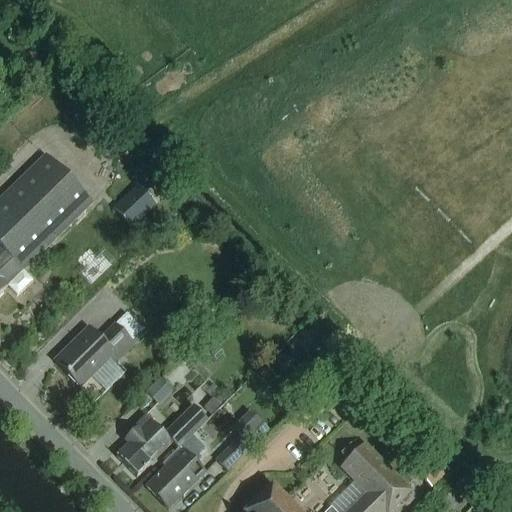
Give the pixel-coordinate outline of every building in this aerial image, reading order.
[(92,206),(45,158),(0,201),(0,296),(7,289),(17,299),(32,284),(22,274),(92,206)] [(136,190),(114,210),(132,229),(154,209),(136,190)] [(174,320),(194,341),(212,324),(192,303),(174,320)] [(113,366),(133,347),(145,335),(126,316),(99,343),(88,331),(76,343),(77,344),(55,367),(79,391),(109,362),(113,366)] [(184,354),(173,343),(163,353),(170,361),(174,364),(184,354)] [(159,409),(173,394),(159,381),(145,394),(159,409)] [(211,402),(202,411),(210,419),(220,409),(218,408),(212,401),(211,402)] [(171,446),(176,451),(205,423),(192,410),(163,438),(151,426),(152,425),(145,419),(133,430),(136,432),(124,444),(128,447),(115,460),(136,481),(171,446)] [(238,440),(215,463),(227,476),(269,434),(266,431),(251,416),(249,414),(230,433),(233,435),(238,440)] [(205,423),(176,451),(177,453),(162,468),(165,471),(145,490),(166,511),(168,511),(205,477),(195,467),(201,461),(198,458),(204,451),(192,438),(206,424),(205,423)] [(392,511),(411,494),(364,447),(340,471),(365,497),(349,511),(330,511),(328,511),(392,511)] [(432,459),(415,475),(431,491),(448,474),(432,459)] [(462,480),(453,489),(472,510),(482,501),(462,480)] [(291,511),(271,490),(248,511),(291,511)]
